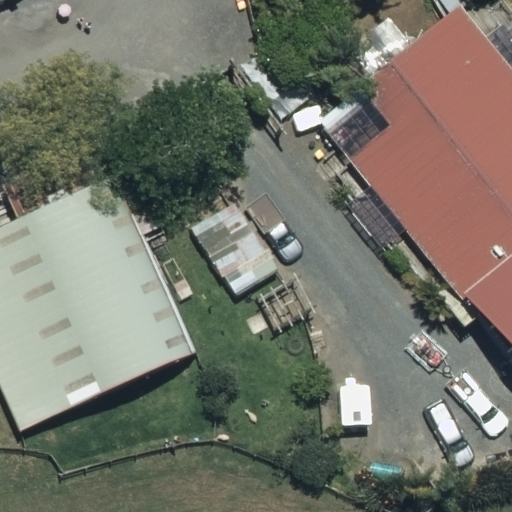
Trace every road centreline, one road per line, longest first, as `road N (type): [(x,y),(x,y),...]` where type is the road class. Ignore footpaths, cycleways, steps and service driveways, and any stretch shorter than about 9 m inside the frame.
road 1 (track): [(162,0),(364,334),(411,475)]
road 2 (track): [(133,0),(0,80)]
